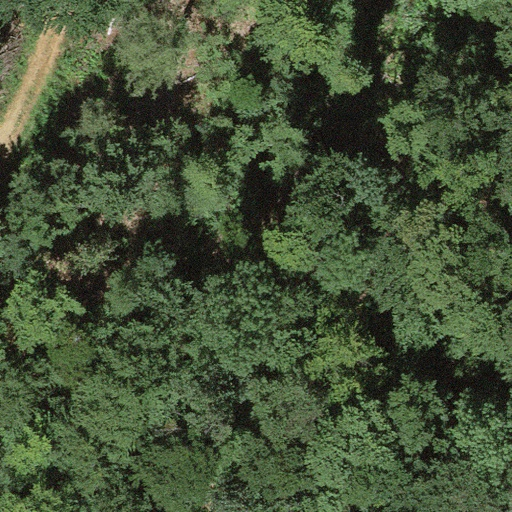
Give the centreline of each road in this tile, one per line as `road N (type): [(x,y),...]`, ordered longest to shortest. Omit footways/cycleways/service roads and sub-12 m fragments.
road 1 (track): [(6,143),(19,294),(100,511)]
road 2 (track): [(0,152),(31,96),(61,0)]
